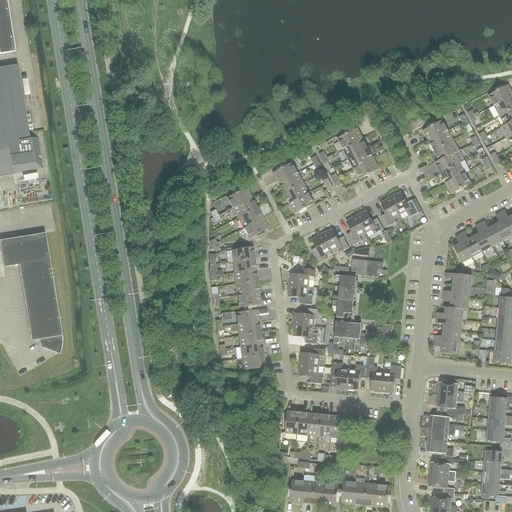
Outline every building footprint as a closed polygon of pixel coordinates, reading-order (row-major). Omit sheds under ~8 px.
[(0,0),(0,54),(16,52),(7,0),(0,0)] [(0,177),(14,175),(14,174),(43,169),(38,137),(30,139),(18,65),(0,67),(0,177)] [(511,96),(511,91),(508,85),(489,96),(494,106),(511,96)] [(500,116),(511,109),(511,96),(494,106),(500,116)] [(511,109),(500,116),(505,126),(511,122),(511,109)] [(476,116),(473,110),(468,113),(471,119),(476,116)] [(468,121),(464,114),(459,117),(463,123),(468,121)] [(448,131),(443,120),(423,131),(429,141),(448,131)] [(511,135),(511,122),(505,126),(500,128),(506,139),(511,135)] [(343,149),(363,139),(358,128),(353,131),(349,133),(346,134),(338,139),(343,149)] [(434,151),(454,141),(448,131),(429,141),(434,151)] [(349,159),(369,149),(363,139),(343,149),(349,159)] [(459,151),(454,141),(434,151),(439,161),(455,153),(455,154),(459,151)] [(354,169),(374,159),(369,149),(349,159),(354,169)] [(328,158),(324,152),(319,154),(322,160),(328,158)] [(460,163),(455,154),(455,153),(439,161),(435,163),(441,174),(460,163)] [(319,162),(316,156),(311,159),(314,165),(319,162)] [(501,162),(498,156),(492,159),(496,165),(501,162)] [(380,170),(374,159),(354,169),(360,180),(380,170)] [(493,167),(489,161),(484,163),(487,169),(493,167)] [(279,184),(298,173),(293,163),(273,173),(279,184)] [(446,184),(466,173),(460,163),(441,174),(446,184)] [(284,194),(304,183),(298,173),(279,184),(284,194)] [(471,184),(466,173),(446,184),(452,194),(471,184)] [(342,184),(338,178),(333,180),(336,187),(342,184)] [(333,188),(330,182),(325,185),(328,191),(333,188)] [(289,204),(309,194),(304,183),(284,194),(289,204)] [(227,198),(233,208),(252,198),(247,187),(227,198)] [(397,194),(391,197),(400,215),(406,212),(409,218),(419,213),(412,200),(407,203),(401,193),(398,195),(397,194)] [(315,204),(309,194),(289,204),(295,215),(315,204)] [(400,215),(391,197),(384,201),(385,202),(381,204),(387,214),(381,217),(387,228),(397,223),(394,218),(400,215)] [(238,219),(258,208),(252,198),(233,208),(238,219)] [(219,200),(212,203),(215,209),(221,205),(219,200)] [(243,229),(263,218),(258,208),(238,219),(243,229)] [(219,216),(216,210),(210,212),(214,219),(219,216)] [(363,212),(356,216),(366,233),(372,230),(374,235),(384,230),(378,219),(372,222),(367,211),(363,213),(363,212)] [(511,216),(509,218),(505,211),(500,213),(511,234),(511,216)] [(511,236),(511,234),(500,213),(496,216),(500,223),(494,226),(503,242),(511,236)] [(366,233),(356,216),(350,219),(350,220),(347,222),(352,232),(347,235),(353,246),(362,241),(360,236),(366,233)] [(269,229),(263,218),(243,229),(249,239),(269,229)] [(503,242),(494,226),(489,229),(485,222),(480,224),(493,247),(503,242)] [(493,247),(480,224),(476,227),(480,234),(474,237),(483,253),(493,247)] [(329,231),(322,234),(331,252),(337,248),(340,253),(349,248),(343,237),(338,240),(333,230),(329,231)] [(483,253),(474,237),(469,240),(465,232),(460,235),(473,258),(483,253)] [(43,346),(60,353),(61,350),(62,346),(63,343),(63,340),(62,336),(45,233),(0,240),(0,245),(4,268),(19,265),(32,341),(42,340),(43,346)] [(331,252),(322,234),(316,238),(316,239),(313,240),(318,251),(313,254),(319,265),(328,260),(325,255),(331,252)] [(473,258),(460,235),(456,237),(460,245),(454,248),(463,264),(473,258)] [(220,249),(217,243),(212,245),(215,252),(220,249)] [(255,259),(254,247),(231,250),(233,262),(255,259)] [(361,250),(360,256),(369,257),(370,247),(364,248),(361,250)] [(257,271),(255,259),(233,262),(235,273),(257,271)] [(367,277),(368,261),(353,260),(352,271),(357,272),(356,275),(367,277)] [(383,269),(384,263),(368,261),(367,277),(377,278),(377,274),(382,274),(383,269)] [(217,271),(217,268),(218,266),(217,265),(216,265),(216,264),(209,265),(209,272),(210,277),(216,276),(215,272),(217,271)] [(491,268),(488,264),(481,268),(483,272),(491,268)] [(330,275),(330,270),(325,267),(322,272),(327,275),(330,275)] [(315,281),(316,271),(303,269),(303,275),(291,274),(291,278),(290,278),(289,285),(309,287),(309,281),(315,281)] [(492,269),(488,274),(493,278),(497,273),(492,269)] [(258,282),(257,271),(235,273),(236,285),(258,282)] [(454,280),(453,286),(471,288),(472,276),(446,273),(445,279),(454,280)] [(355,291),(357,278),(336,276),(336,281),(341,282),(340,289),(355,291)] [(260,293),(258,282),(236,285),(238,296),(260,293)] [(308,294),(309,287),(289,285),(288,293),(289,293),(289,297),(300,298),(300,304),(312,305),(313,295),(308,294)] [(470,299),(471,288),(453,286),(452,292),(444,291),(444,296),(470,299)] [(354,304),(355,291),(340,289),(339,296),(334,296),(333,301),(354,304)] [(511,291),(508,289),(502,289),(501,298),(500,297),(499,309),(511,309),(511,291)] [(261,305),(260,293),(238,296),(239,308),(261,305)] [(464,310),(469,311),(470,299),(444,296),(443,302),(451,302),(451,308),(451,309),(464,310)] [(353,314),(354,304),(333,301),(333,307),(338,307),(337,317),(344,318),(345,313),(353,314)] [(463,321),(464,310),(451,309),(451,308),(446,308),(445,314),(437,313),(436,319),(463,321)] [(320,321),(321,310),(308,309),(308,315),(296,314),(296,318),(295,318),(294,325),(314,327),(314,320),(320,321)] [(511,309),(499,309),(498,319),(511,320),(511,309)] [(260,322),(258,310),(236,313),(237,325),(260,322)] [(224,321),(232,320),(231,313),(223,314),(224,321)] [(461,333),(463,321),(436,319),(436,324),(444,325),(444,331),(461,333)] [(511,320),(498,319),(497,330),(511,331),(511,320)] [(261,333),(260,322),(237,325),(239,336),(261,333)] [(348,339),(349,323),(336,322),(334,342),(340,343),(340,338),(348,339)] [(360,345),(361,333),(362,324),(349,323),(348,339),(355,340),(354,350),(360,351),(360,345)] [(377,327),(377,331),(376,339),(391,341),(393,325),(383,324),(382,328),(377,327)] [(313,334),(314,327),(294,325),(293,332),(294,333),(294,336),(305,338),(305,344),(317,345),(318,334),(313,334)] [(376,339),(377,331),(366,330),(366,334),(361,333),(360,345),(375,347),(376,339)] [(511,331),(497,330),(496,341),(511,342),(511,331)] [(460,344),(461,333),(444,331),(443,337),(435,336),(434,341),(460,344)] [(263,345),(261,333),(239,336),(240,347),(263,345)] [(459,355),(460,344),(434,341),(434,346),(442,347),(441,354),(459,355)] [(511,342),(496,341),(495,352),(511,353),(511,342)] [(264,356),(263,345),(240,347),(242,359),(264,356)] [(325,360),(326,350),(314,349),(313,355),(302,353),(301,357),(300,357),(299,365),(319,367),(320,360),(325,360)] [(486,363),(487,351),(480,351),(478,363),(486,363)] [(511,353),(495,352),(494,363),(509,364),(508,366),(511,366),(511,359),(511,358),(511,357),(511,353)] [(266,368),(264,356),(242,359),(244,371),(266,368)] [(347,390),(349,370),(342,369),(343,364),(332,363),(331,376),(337,376),(336,388),(340,388),(340,389),(347,390)] [(318,373),(319,367),(299,365),(299,372),(300,372),(299,376),(311,377),(310,383),(323,384),(324,374),(318,373)] [(366,379),(367,366),(356,365),(356,371),(349,370),(347,390),(355,390),(355,389),(359,390),(360,378),(366,379)] [(382,393),(384,373),(377,372),(378,367),(367,366),(366,379),(372,379),(371,391),(375,391),(375,392),(382,393)] [(401,380),(402,367),(391,366),(391,374),(384,373),(382,393),(390,393),(390,392),(394,393),(395,379),(401,380)] [(440,383),(438,395),(464,398),(465,393),(457,392),(458,385),(440,383)] [(466,386),(464,398),(472,398),(473,386),(466,386)] [(463,403),(464,398),(438,395),(437,407),(448,408),(447,413),(457,414),(465,415),(465,408),(456,407),(456,402),(463,403)] [(505,399),(500,399),(491,398),(490,409),(507,410),(507,411),(509,411),(510,407),(508,406),(507,405),(507,404),(511,404),(511,397),(505,397),(505,399)] [(511,416),(506,416),(507,411),(507,410),(490,409),(489,420),(511,421),(511,416)] [(297,435),(299,413),(288,411),(285,433),(297,435)] [(308,436),(311,414),(299,413),(297,435),(308,436)] [(456,419),(457,414),(447,413),(447,418),(431,416),(430,428),(459,431),(464,431),(465,427),(456,426),(449,425),(450,419),(456,419)] [(320,437),(322,415),(311,414),(308,436),(320,437)] [(331,438),(333,416),(322,415),(320,437),(331,438)] [(333,416),(331,438),(331,443),(343,445),(343,440),(345,417),(333,416)] [(511,426),(511,421),(489,420),(488,430),(505,432),(505,426),(511,426)] [(448,435),(455,436),(458,436),(459,431),(430,428),(429,441),(447,442),(448,435)] [(507,432),(505,432),(488,430),(487,441),(501,443),(501,445),(511,446),(511,439),(504,438),(504,437),(505,437),(507,435),(507,432)] [(446,449),(447,442),(429,441),(427,453),(443,454),(442,459),(452,460),(454,449),(446,449)] [(486,451),(485,462),(502,464),(501,464),(504,464),(504,461),(503,459),(502,459),(502,457),(509,458),(510,451),(500,451),(500,453),(486,451)] [(450,465),(452,465),(452,460),(442,459),(442,464),(431,463),(430,475),(456,477),(456,472),(449,472),(450,465)] [(501,470),(501,464),(502,464),(485,462),(484,473),(510,476),(511,471),(501,470)] [(510,480),(510,476),(484,473),(483,484),(500,485),(500,479),(510,480)] [(455,483),(456,477),(430,475),(429,487),(444,488),(444,493),(454,494),(455,489),(447,489),(448,482),(455,483)] [(302,504),(304,482),(292,480),(290,502),(302,504)] [(353,505),(355,483),(344,481),(341,504),(353,505)] [(313,505),(315,483),(304,482),(302,504),(313,505)] [(324,506),(327,484),(315,483),(313,505),(324,506)] [(365,506),(367,484),(355,483),(353,505),(365,506)] [(336,507),(338,485),(327,484),(324,506),(336,507)] [(376,507),(378,485),(367,484),(365,506),(376,507)] [(502,485),(500,485),(483,484),(482,495),(483,495),(483,499),(496,500),(495,502),(506,503),(506,497),(506,492),(499,492),(499,490),(500,490),(502,489),(502,485)] [(388,509),(390,486),(378,485),(376,507),(388,509)] [(454,500),(454,494),(444,493),(443,498),(433,497),(431,509),(457,511),(458,507),(450,506),(451,499),(454,500)]
